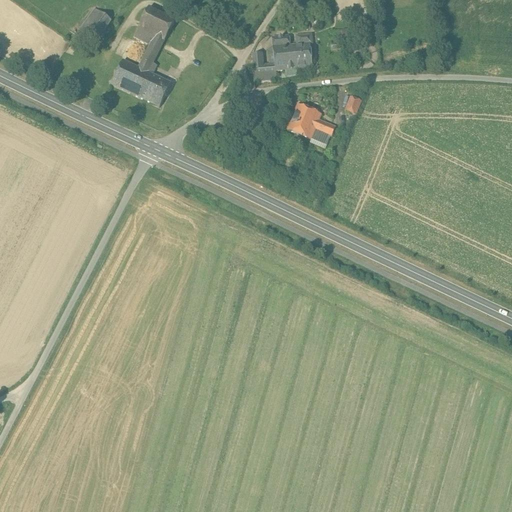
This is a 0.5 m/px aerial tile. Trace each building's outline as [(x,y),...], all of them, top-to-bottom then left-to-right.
[(175,21),(149,7),(138,29),(164,42),(175,21)] [(95,9),(76,35),(93,47),(111,22),(95,9)] [(374,35),(373,28),(336,30),(337,38),(374,35)] [(150,46),(138,68),(151,75),(152,75),(156,66),(153,65),(164,42),(138,29),(133,37),(150,46)] [(274,48),(273,48),(273,49),(275,66),(275,72),(312,68),(310,45),(312,44),(311,36),(296,37),(297,46),(289,46),(274,48)] [(273,39),(274,48),(289,46),(288,37),(273,39)] [(253,55),(254,68),(263,68),(262,54),(253,55)] [(138,68),(123,61),(111,85),(140,99),(151,75),(138,68)] [(263,68),(254,68),(253,68),(254,82),(276,80),(275,72),(275,66),(271,67),(263,68)] [(152,75),(151,75),(140,99),(159,108),(171,84),(152,75)] [(361,103),(350,98),(345,112),(356,116),(361,103)] [(320,116),(298,107),(289,130),(310,139),(315,129),(318,120),(320,116)] [(341,129),(318,120),(315,129),(337,138),(341,129)] [(291,149),(283,168),(290,171),(298,152),(291,149)]
